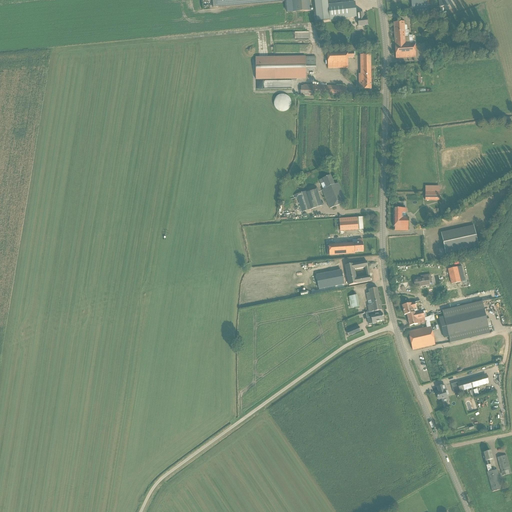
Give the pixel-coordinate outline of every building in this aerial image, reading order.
[(291,0),(293,12),(310,11),(309,0),(291,0)] [(327,0),(314,0),(316,13),(316,15),(316,21),(331,20),(329,5),(328,5),(327,0)] [(410,0),(412,10),(415,10),(427,8),(426,0),(410,0)] [(358,26),(367,26),(366,19),(364,19),(363,14),(357,14),(357,15),(356,15),(355,2),(349,3),(329,5),(331,20),(356,18),(356,19),(357,19),(358,26)] [(394,23),(394,32),(395,32),(395,31),(398,31),(399,34),(404,34),(404,37),(407,37),(407,35),(408,35),(409,35),(408,31),(404,31),(404,22),(394,23)] [(415,57),(414,43),(409,43),(408,35),(407,35),(407,37),(404,37),(404,34),(399,34),(398,31),(395,31),(395,32),(394,32),(395,44),(394,45),(395,59),(415,57)] [(353,53),(347,53),(347,52),(327,52),(328,69),(347,68),(347,58),(354,58),(353,53)] [(362,90),(366,90),(371,89),(370,55),(365,55),(360,55),(360,74),(358,74),(359,89),(362,89),(362,90)] [(305,78),(305,73),(316,73),(315,57),(256,57),(256,79),(305,78)] [(312,97),(312,94),(346,96),(346,87),(303,85),(303,86),(300,86),(300,96),(312,97)] [(290,107),(290,106),(291,106),(291,105),(291,104),(291,103),(291,102),(291,101),(290,100),(290,99),(290,98),(289,98),(288,97),(288,96),(287,96),(286,95),(285,95),(284,95),(283,94),(282,94),(281,95),(280,95),(279,95),(278,96),(277,97),(276,97),(275,98),(275,99),(274,100),(274,101),(274,102),(274,103),(274,104),(274,105),(274,106),(274,107),(275,107),(275,108),(276,109),(277,110),(278,110),(278,111),(279,111),(280,111),(280,112),(281,112),(282,112),(284,112),(285,111),(286,111),(287,111),(288,110),(289,109),(289,108),(290,108),(290,107)] [(329,209),(341,204),(346,202),(338,183),(334,185),(330,176),(319,180),(321,185),(323,189),(321,190),(329,209)] [(306,191),(296,194),(301,212),(322,206),(317,189),(307,192),(306,191)] [(439,192),(425,192),(425,201),(439,201),(439,192)] [(406,209),(399,209),(394,209),(394,228),(394,231),(408,231),(408,218),(406,218),(406,209)] [(362,217),(354,218),(355,230),(363,229),(362,217)] [(441,233),(445,254),(478,247),(473,226),(441,233)] [(328,246),(326,246),(327,255),(329,255),(355,254),(355,252),(363,252),(362,239),(357,240),(354,240),(352,240),(352,243),(333,245),(328,245),(328,246)] [(353,264),(345,266),(349,286),(357,284),(370,281),(368,272),(366,272),(367,277),(356,279),(354,270),(365,268),(365,271),(366,270),(367,270),(368,270),(366,262),(353,264)] [(457,267),(448,270),(451,284),(460,282),(457,267)] [(316,276),(319,290),(343,285),(341,271),(316,276)] [(429,285),(428,276),(413,279),(414,287),(429,285)] [(356,288),(336,292),(338,303),(358,299),(356,288)] [(369,313),(381,310),(377,288),(368,290),(369,293),(366,294),(369,305),(367,306),(369,313)] [(426,328),(431,327),(429,321),(435,320),(433,315),(427,317),(425,311),(423,312),(420,301),(407,305),(402,306),(404,315),(407,315),(409,327),(425,323),(426,328)] [(450,343),(490,334),(482,302),(442,311),(444,317),(439,318),(444,338),(448,337),(450,343)] [(371,318),(371,319),(372,324),(376,324),(376,322),(384,321),(382,313),(376,315),(375,312),(381,310),(369,313),(365,313),(366,318),(371,318)] [(348,336),(361,332),(359,327),(347,331),(348,336)] [(412,350),(421,348),(435,345),(431,327),(426,328),(408,332),(412,350)] [(457,383),(459,392),(483,385),(481,376),(457,383)] [(436,394),(438,400),(446,398),(444,390),(445,390),(444,385),(439,387),(440,393),(436,394)] [(487,473),(492,492),(502,489),(496,470),(495,470),(493,471),(492,471),(489,460),(492,459),(490,451),(484,453),(485,457),(483,457),(486,466),(488,472),(487,473)] [(506,456),(502,457),(497,458),(502,476),(511,474),(506,456)]
